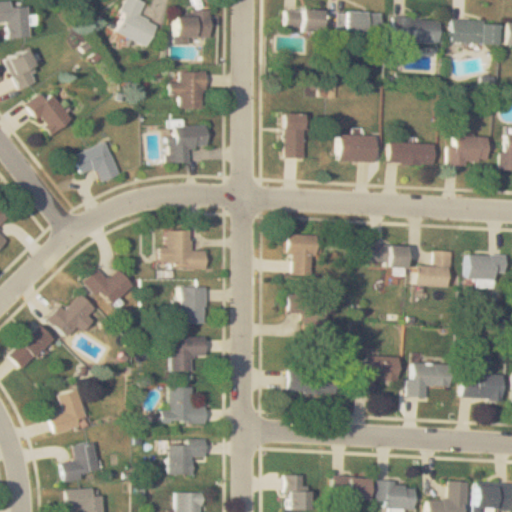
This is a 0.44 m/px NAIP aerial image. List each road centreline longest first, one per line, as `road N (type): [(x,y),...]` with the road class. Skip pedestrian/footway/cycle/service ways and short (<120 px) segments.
road 1 (residential): [(0,302),(70,233),(154,196),(188,191),(511,210)]
road 2 (residential): [(247,0),(245,511)]
road 3 (residential): [(511,443),(245,429)]
